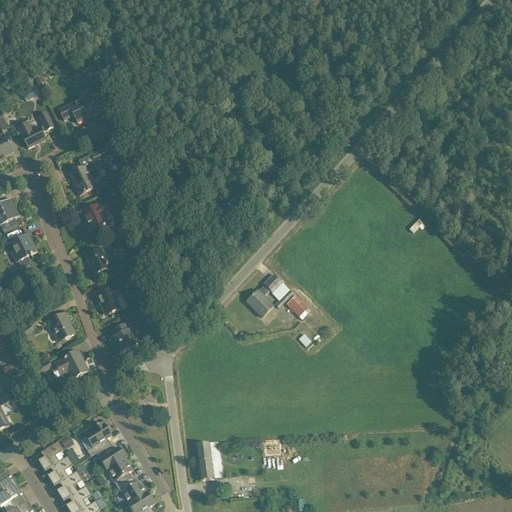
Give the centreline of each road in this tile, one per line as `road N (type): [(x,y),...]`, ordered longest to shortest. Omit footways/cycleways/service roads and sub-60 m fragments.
road 1 (unclassified): [(163,356),(493,0)]
road 2 (unclassified): [(163,356),(146,211),(93,0)]
road 3 (residential): [(113,384),(31,172)]
road 4 (unclassified): [(186,511),(163,356)]
road 5 (residential): [(169,511),(105,396)]
